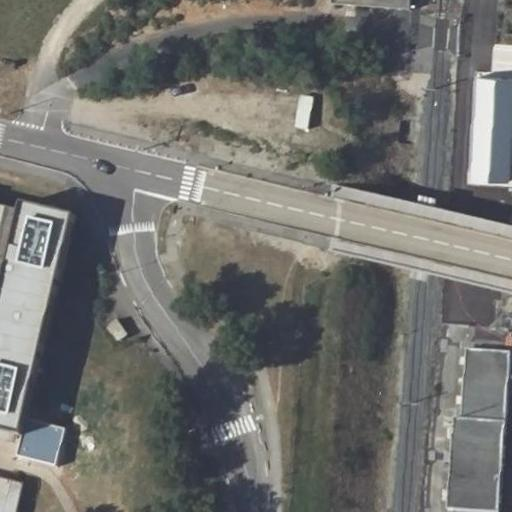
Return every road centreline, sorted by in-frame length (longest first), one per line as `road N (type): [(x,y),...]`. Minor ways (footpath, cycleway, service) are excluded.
road 1 (residential): [(249,511),(232,426),(213,379),(133,264),(134,172)]
road 2 (residential): [(340,222),(134,172)]
road 3 (residential): [(340,222),(511,264)]
road 4 (residential): [(134,172),(0,140)]
